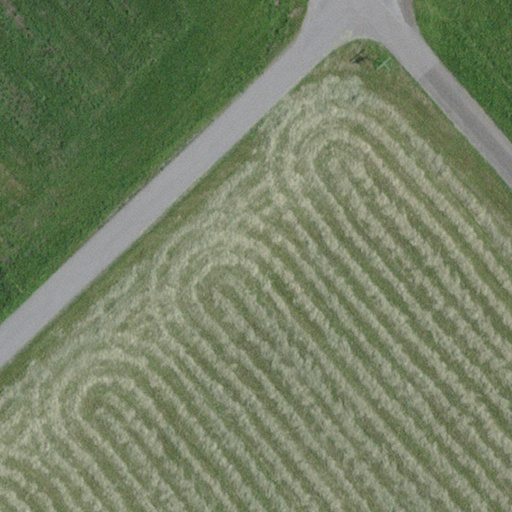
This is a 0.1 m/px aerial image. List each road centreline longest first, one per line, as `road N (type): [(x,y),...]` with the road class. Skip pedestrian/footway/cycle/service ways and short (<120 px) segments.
road 1 (track): [(361,0),(0,363)]
road 2 (track): [(511,153),(380,0)]
